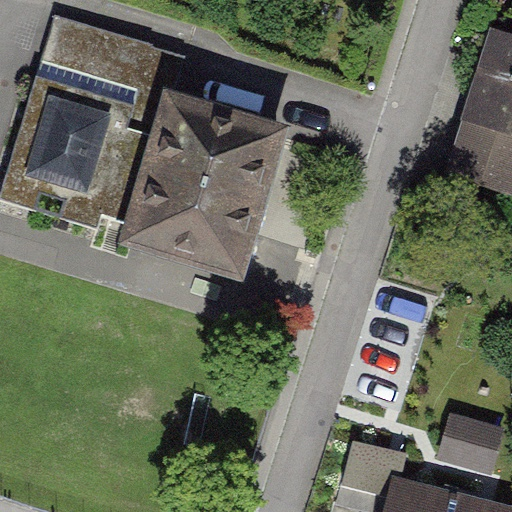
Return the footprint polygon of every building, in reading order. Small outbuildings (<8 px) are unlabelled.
[(62,22),(48,66),(175,108),(189,64),(62,22)] [(511,29),(500,25),(455,154),(511,173),(511,29)] [(129,245),(175,108),(48,66),(2,203),(129,245)] [(260,288),(306,151),(175,108),(129,245),(260,288)] [(454,412),(443,457),(498,470),(509,425),(454,412)] [(511,511),(511,502),(407,473),(396,511),(511,511)]
